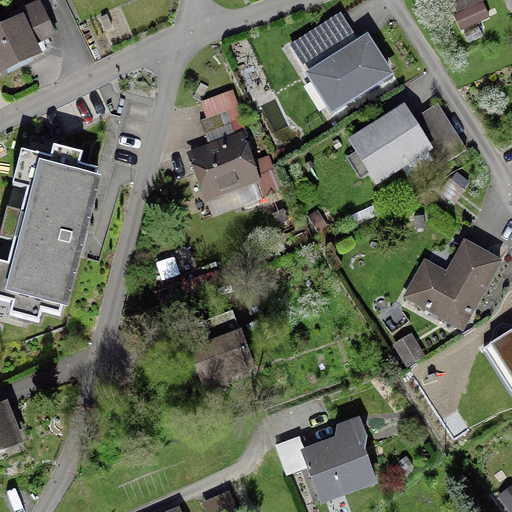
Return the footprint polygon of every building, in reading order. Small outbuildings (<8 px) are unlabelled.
[(459,32),(486,19),(480,5),(453,18),(459,32)] [(49,36),(51,35),(37,6),(7,20),(10,25),(0,29),(0,72),(35,56),(30,46),(49,37),(49,36)] [(330,111),(385,76),(364,43),(351,51),(332,21),(303,40),(322,69),(309,78),(330,111)] [(436,169),(463,152),(435,108),(408,125),(401,114),(352,145),(375,180),(424,149),(436,169)] [(240,141),(235,143),(224,113),(198,123),(209,152),(188,160),(202,198),(254,178),(240,141)] [(121,175),(35,152),(0,282),(0,306),(80,328),(121,175)] [(438,195),(450,204),(460,192),(448,182),(438,195)] [(459,330),(496,264),(463,245),(439,288),(417,276),(404,298),(459,330)] [(230,314),(200,325),(207,347),(189,353),(202,388),(251,370),(230,314)] [(511,332),(485,349),(511,391),(511,332)] [(4,417),(1,408),(0,408),(0,450),(15,445),(11,433),(17,430),(11,414),(4,417)] [(338,430),(336,442),(302,455),(316,492),(367,473),(360,453),(362,440),(355,423),(338,430)]
